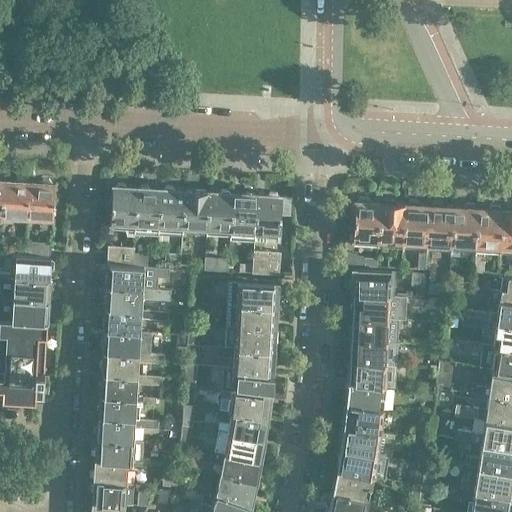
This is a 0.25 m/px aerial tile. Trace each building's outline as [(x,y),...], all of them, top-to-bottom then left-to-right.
[(16,180),(3,179),(1,216),(26,217),(28,180),(26,180),(24,177),(18,177),(16,180)] [(28,180),(26,217),(47,219),(48,218),(52,218),(55,182),(51,182),(49,179),(43,178),(41,181),(28,180)] [(112,185),(109,222),(112,222),(123,223),(125,228),(127,235),(133,235),(134,228),(137,186),(126,186),(124,183),(118,183),(115,185),(112,185)] [(134,228),(133,235),(158,236),(158,234),(159,230),(159,225),(161,188),(150,187),(148,185),(141,184),(139,187),(137,186),(134,228)] [(161,188),(159,225),(182,226),(185,188),(184,188),(184,189),(174,189),(172,186),(166,185),(163,188),(161,188)] [(185,188),(182,226),(207,227),(209,190),(185,188)] [(209,190),(207,227),(230,229),(233,192),(230,192),(227,189),(222,189),(219,192),(210,191),(209,190)] [(230,230),(230,240),(253,242),(254,231),(256,194),(255,193),(252,190),(246,190),(243,193),(233,192),(230,229),(230,230)] [(254,231),(253,242),(254,242),(268,243),(269,234),(269,231),(279,232),(282,195),(278,195),(276,192),(270,192),(267,194),(256,194),(254,231)] [(354,215),(353,239),(353,243),(358,243),(378,245),(378,240),(380,200),(379,200),(379,201),(370,201),(368,197),(360,196),(358,200),(355,200),(355,202),(352,204),(352,211),(354,215)] [(380,200),(378,240),(378,245),(402,246),(402,242),(405,202),(395,201),(392,197),(384,197),(381,200),(380,200)] [(405,202),(402,242),(402,246),(426,247),(426,243),(428,204),(419,203),(417,200),(408,199),(406,203),(405,203),(405,202)] [(428,204),(426,243),(426,248),(442,248),(441,265),(450,265),(451,249),(451,245),(453,205),(443,205),(441,201),(433,200),(430,204),(428,204)] [(453,205),(451,245),(450,265),(458,266),(459,249),(475,250),(475,246),(478,207),(476,207),(475,203),(465,202),(463,206),(453,205)] [(478,207),(475,246),(475,250),(474,270),(483,272),(484,251),(499,252),(500,247),(502,207),(502,208),(501,208),(499,204),(490,204),(487,207),(478,207)] [(511,208),(502,207),(500,247),(500,252),(511,252),(511,208)] [(213,251),(214,236),(206,236),(205,251),(213,251)] [(24,254),(46,255),(46,256),(50,256),(51,242),(25,240),(24,254)] [(110,249),(109,262),(133,264),(134,252),(134,246),(115,245),(110,244),(110,249)] [(24,246),(14,245),(14,253),(24,253),(24,246)] [(252,262),(252,270),(252,272),(277,273),(278,251),(274,251),(274,250),(253,249),(252,262)] [(181,262),(191,262),(191,251),(182,251),(181,262)] [(134,252),(133,264),(145,265),(145,253),(134,252)] [(180,264),(181,253),(164,252),(164,263),(180,264)] [(425,252),(416,252),(415,268),(425,268),(425,252)] [(0,274),(14,276),(49,278),(49,268),(53,266),(53,260),(50,258),(50,256),(46,256),(46,255),(24,254),(15,253),(14,270),(0,268),(0,274)] [(217,256),(205,256),(205,269),(217,269),(217,256)] [(362,265),(375,265),(375,256),(362,256),(362,265)] [(388,266),(401,266),(401,256),(388,256),(388,266)] [(105,274),(105,280),(108,283),(108,284),(143,286),(154,287),(155,287),(156,276),(168,277),(168,267),(146,265),(145,265),(133,264),(109,262),(109,272),(105,274)] [(239,271),(252,272),(252,270),(252,262),(240,262),(239,271)] [(353,292),(353,293),(390,295),(391,270),(358,268),(358,269),(353,269),(353,279),(349,282),(349,289),(353,292)] [(499,298),(511,299),(511,275),(507,275),(505,288),(500,287),(500,289),(476,285),(475,294),(499,298)] [(48,280),(49,278),(14,276),(13,279),(0,277),(0,289),(5,290),(4,298),(47,300),(48,290),(52,288),(52,282),(48,280)] [(227,280),(227,293),(227,304),(236,304),(241,304),(275,306),(276,296),(279,296),(279,286),(276,286),(277,283),(272,283),(272,282),(273,279),(252,278),(242,277),(242,280),(227,280)] [(466,291),(467,281),(458,280),(457,290),(466,291)] [(448,284),(428,282),(428,293),(442,294),(447,288),(448,284)] [(104,295),(103,302),(106,304),(106,306),(141,308),(142,297),(170,299),(171,289),(155,287),(154,287),(143,287),(143,286),(108,284),(107,293),(104,295)] [(389,318),(389,305),(390,295),(353,293),(352,303),(351,303),(350,313),(352,314),(352,316),(389,318)] [(47,300),(4,298),(3,318),(46,321),(46,312),(51,310),(51,304),(47,302),(47,300)] [(143,298),(143,306),(166,307),(166,299),(143,298)] [(462,316),(495,322),(511,324),(511,299),(499,298),(499,299),(504,299),(502,310),(497,310),(497,311),(489,309),(489,311),(463,307),(462,316)] [(227,304),(226,325),(235,325),(274,328),(275,318),(277,317),(278,309),(275,309),(275,307),(275,306),(241,304),(236,304),(227,304)] [(102,317),(102,323),(105,325),(104,327),(140,330),(141,317),(167,319),(168,310),(141,308),(106,306),(105,316),(102,317)] [(429,319),(435,319),(442,320),(443,312),(430,311),(429,319)] [(389,318),(352,316),(351,325),(350,325),(349,335),(351,335),(350,338),(387,340),(389,318)] [(492,342),(492,344),(511,347),(511,324),(495,322),(462,316),(461,323),(487,327),(487,329),(494,331),(499,332),(498,343),(492,342)] [(0,398),(2,398),(2,399),(34,401),(35,400),(41,401),(42,401),(43,392),(47,393),(48,375),(43,374),(47,321),(46,321),(3,318),(0,318),(0,398)] [(442,320),(435,319),(433,335),(443,336),(445,320),(442,320)] [(188,322),(186,341),(198,342),(199,323),(188,322)] [(226,325),(224,346),(234,347),(239,348),(273,350),(273,340),(276,340),(277,331),(274,331),(274,328),(235,325),(226,325)] [(101,339),(100,346),(103,347),(103,350),(146,352),(149,352),(150,331),(150,330),(140,330),(104,327),(104,337),(101,339)] [(386,363),(387,340),(350,338),(350,340),(349,341),(348,349),(350,350),(349,360),(386,363)] [(485,352),(491,353),(489,367),(511,370),(511,347),(492,344),(465,340),(464,347),(486,350),(485,352)] [(232,360),(232,368),(271,371),(272,362),(275,362),(276,353),(273,352),(273,350),(239,348),(234,347),(233,358),(232,360)] [(99,360),(98,367),(101,369),(101,372),(136,374),(137,374),(138,361),(163,363),(164,353),(146,353),(103,350),(102,359),(99,360)] [(386,363),(349,360),(349,361),(348,362),(347,370),(348,371),(348,381),(385,386),(386,363)] [(448,389),(453,361),(442,360),(437,387),(448,389)] [(185,363),(184,384),(195,385),(196,364),(185,363)] [(223,367),(222,389),(230,390),(269,394),(270,394),(270,391),(273,392),(274,382),(271,382),(271,371),(232,368),(223,367)] [(488,395),(488,396),(511,399),(511,374),(491,371),(489,387),(469,383),(467,392),(488,395)] [(98,383),(98,389),(100,392),(100,394),(136,396),(137,383),(162,384),(162,375),(137,374),(136,374),(101,372),(100,382),(98,383)] [(385,386),(348,381),(347,391),(345,392),(345,399),(346,402),(346,403),(383,409),(384,396),(385,386)] [(184,384),(182,404),(194,405),(195,385),(184,384)] [(431,396),(431,389),(412,388),(412,395),(431,396)] [(222,389),(221,409),(230,411),(267,415),(267,414),(270,414),(271,405),(268,405),(269,394),(230,390),(222,389)] [(99,414),(99,415),(135,418),(135,404),(136,396),(100,394),(100,403),(97,406),(97,411),(99,414)] [(450,413),(484,418),(511,422),(511,399),(488,396),(486,407),(452,402),(450,413)] [(155,405),(155,398),(143,397),(143,405),(155,405)] [(382,416),(383,409),(346,403),(345,405),(344,407),(343,414),(344,416),(343,425),(380,431),(382,416)] [(193,406),(182,404),(181,423),(191,425),(193,406)] [(221,409),(219,430),(223,430),(227,431),(245,434),(263,438),(263,437),(267,416),(267,415),(230,411),(221,409)] [(443,412),(429,410),(428,418),(442,420),(443,412)] [(97,435),(97,437),(133,440),(134,425),(167,427),(167,420),(135,418),(99,415),(98,425),(96,427),(95,433),(97,435)] [(481,442),(480,442),(511,447),(511,422),(484,418),(482,432),(457,428),(456,438),(481,442)] [(191,425),(181,423),(179,443),(189,445),(191,425)] [(412,434),(425,435),(426,425),(412,424),(412,434)] [(378,442),(380,431),(343,425),(342,435),(341,436),(340,442),(340,445),(340,448),(376,454),(378,442)] [(217,438),(215,451),(223,452),(237,455),(259,459),(261,448),(263,438),(245,434),(227,431),(223,430),(219,430),(217,438)] [(95,458),(95,459),(127,461),(132,462),(133,440),(97,437),(97,446),(94,449),(94,455),(96,457),(96,459),(95,458)] [(477,465),(477,466),(511,471),(511,447),(480,442),(478,456),(457,453),(456,461),(469,464),(477,465)] [(340,448),(340,449),(339,450),(337,456),(338,459),(336,468),(373,476),(376,454),(340,448)] [(190,456),(188,465),(220,472),(219,472),(255,481),(259,459),(237,455),(223,452),(221,464),(190,456)] [(93,469),(92,479),(126,482),(127,461),(95,459),(95,468),(93,469)] [(423,463),(410,461),(407,482),(420,484),(423,463)] [(473,488),(474,489),(475,488),(509,494),(511,485),(511,483),(511,471),(477,466),(469,464),(467,479),(459,478),(457,485),(466,486),(474,488),(473,488)] [(373,476),(336,468),(334,478),(332,480),(331,486),(332,488),(331,491),(369,499),(373,476)] [(424,469),(423,479),(433,481),(435,471),(424,469)] [(219,472),(215,492),(250,504),(254,482),(254,481),(255,481),(219,472)] [(162,474),(161,484),(174,485),(178,475),(162,474)] [(192,484),(206,489),(208,482),(194,477),(192,484)] [(92,480),(91,490),(93,492),(93,501),(125,503),(126,482),(92,479),(92,480)] [(433,481),(423,479),(419,499),(430,501),(433,481)] [(418,486),(411,485),(407,507),(414,509),(418,486)] [(463,511),(468,511),(509,511),(510,509),(507,507),(509,494),(475,488),(474,489),(473,488),(466,487),(463,511)] [(154,497),(161,500),(165,491),(158,488),(154,497)] [(369,499),(331,491),(331,493),(330,494),(329,499),(329,502),(327,511),(366,511),(369,499)] [(195,501),(192,509),(196,510),(200,511),(250,511),(251,509),(249,507),(249,506),(250,506),(250,504),(215,492),(214,492),(209,505),(199,501),(199,503),(195,501)] [(136,496),(135,504),(146,504),(149,497),(136,496)] [(90,506),(90,511),(123,511),(125,503),(93,501),(93,505),(90,506)]
